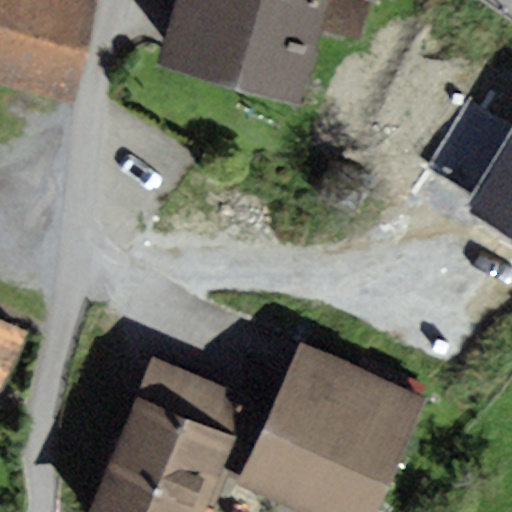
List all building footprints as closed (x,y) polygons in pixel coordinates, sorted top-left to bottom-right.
[(95,0),(0,0),(0,83),(71,100),(95,0)] [(173,0),(156,64),(301,104),(321,32),(360,43),(372,1),(369,0),(173,0)] [(511,127),(462,210),(511,240),(511,127)] [(0,390),(28,331),(0,317),(0,390)] [(226,478),(306,511),(376,511),(424,401),(305,351),(277,416),(153,363),(89,511),(223,511),(224,510),(214,506),(226,478)]
